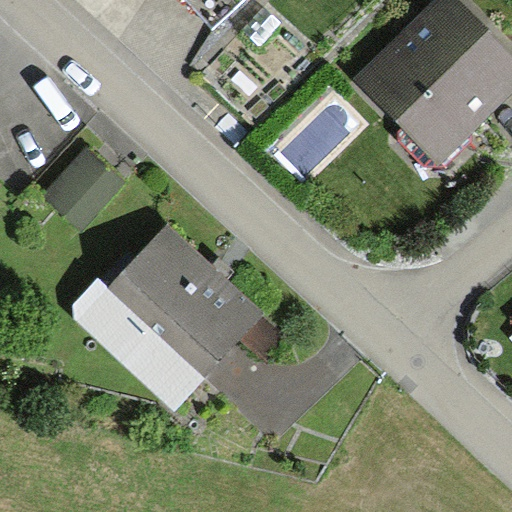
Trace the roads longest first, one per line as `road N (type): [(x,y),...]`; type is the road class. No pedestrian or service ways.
road 1 (residential): [(30,0),(387,328)]
road 2 (residential): [(387,328),(511,466)]
road 3 (residential): [(387,328),(511,223)]
